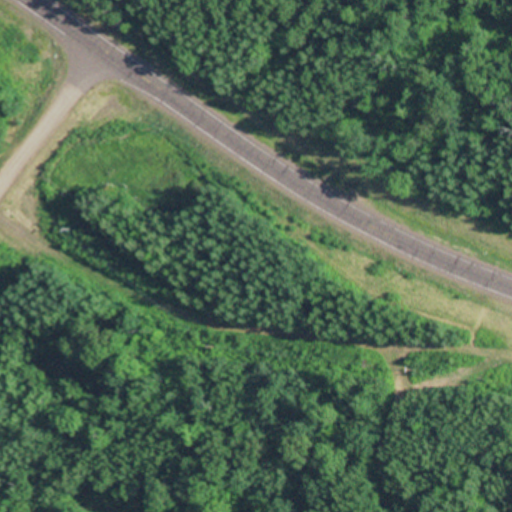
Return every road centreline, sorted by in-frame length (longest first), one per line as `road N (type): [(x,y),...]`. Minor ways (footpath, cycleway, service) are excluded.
road 1 (primary): [(511,275),(306,186),(29,0)]
road 2 (residential): [(0,180),(120,65)]
